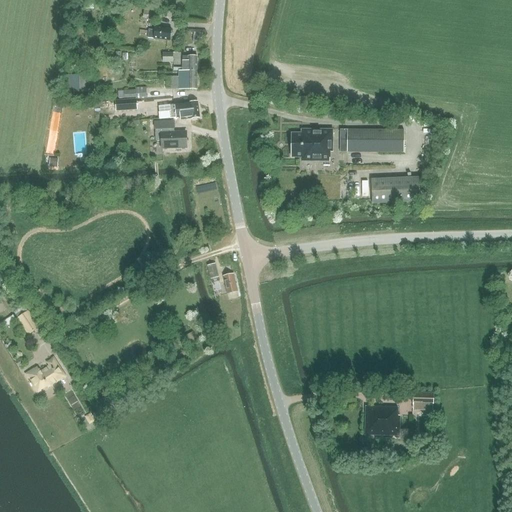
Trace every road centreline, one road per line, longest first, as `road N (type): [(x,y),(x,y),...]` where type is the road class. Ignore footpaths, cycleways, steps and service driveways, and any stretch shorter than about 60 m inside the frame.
road 1 (unclassified): [(511,236),(390,239),(247,259)]
road 2 (tertiary): [(318,511),(273,383),(247,259)]
road 3 (tertiary): [(247,259),(217,85),(219,0)]
road 4 (track): [(20,372),(196,260),(245,247)]
